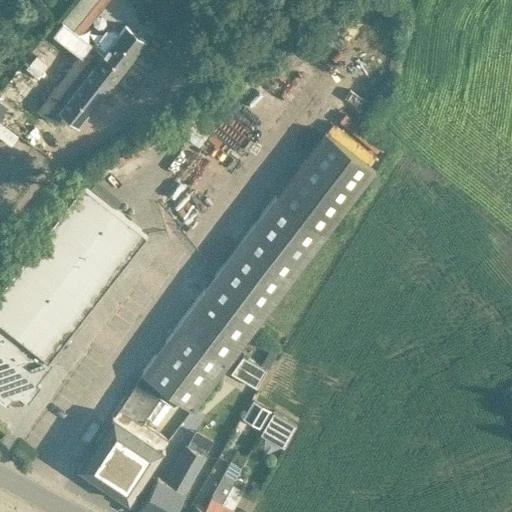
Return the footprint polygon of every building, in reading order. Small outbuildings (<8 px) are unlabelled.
[(76,0),(60,21),(76,33),(78,35),(106,0),(76,0)] [(176,19),(174,0),(155,0),(157,20),(176,19)] [(90,46),(82,57),(112,81),(145,39),(143,38),(129,27),(125,24),(118,32),(112,27),(105,28),(90,46)] [(36,55),(27,68),(38,77),(48,64),(47,63),(39,57),(36,55)] [(75,88),(60,107),(64,110),(71,116),(79,123),(112,81),(82,57),(64,79),(75,88)] [(0,136),(8,143),(15,134),(0,121),(0,136)] [(276,194),(180,322),(231,358),(326,231),(375,167),(325,130),(276,194)] [(147,233),(83,183),(0,288),(0,399),(7,404),(10,401),(13,403),(21,402),(23,399),(27,402),(41,385),(37,382),(52,362),(48,359),(147,233)] [(113,413),(77,466),(129,501),(165,447),(163,446),(169,438),(146,423),(150,418),(145,415),(159,394),(173,405),(179,397),(192,407),(231,358),(180,322),(142,372),(115,414),(113,413)] [(268,369),(244,355),(233,371),(258,386),(268,369)] [(270,409),(253,399),(242,417),(259,427),(270,409)] [(273,411),(261,432),(270,437),(282,416),(278,414),(273,411)] [(141,504),(140,505),(153,511),(172,511),(178,503),(205,455),(186,444),(165,479),(157,475),(141,504)] [(198,500),(191,511),(217,511),(238,476),(235,475),(240,466),(229,460),(205,504),(198,500)] [(238,476),(217,511),(229,511),(235,502),(242,489),(243,488),(242,487),(246,481),(238,476)]
